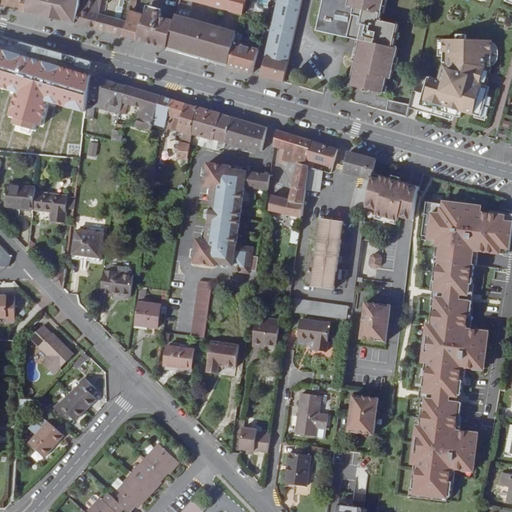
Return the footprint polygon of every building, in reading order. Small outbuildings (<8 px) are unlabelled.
[(3,0),(2,4),(20,8),(20,12),(25,14),(28,0),(3,0)] [(81,0),(28,0),(25,14),(46,18),(76,25),(81,9),(81,0)] [(110,0),(98,0),(98,1),(90,0),(81,0),(81,9),(76,25),(96,31),(101,15),(105,16),(110,0)] [(123,38),(127,22),(115,19),(118,8),(120,8),(121,0),(110,0),(105,16),(101,15),(96,31),(123,38)] [(131,0),(130,12),(127,22),(123,38),(137,42),(144,15),(135,12),(137,0),(131,0)] [(246,0),(212,0),(211,6),(242,15),(246,0)] [(284,84),(302,0),(279,0),(268,51),(261,77),(284,84)] [(323,0),(316,32),(357,41),(347,85),(388,95),(404,20),(385,17),(388,0),(323,0)] [(153,28),(159,7),(148,3),(144,15),(137,42),(164,50),(172,22),(160,19),(157,29),(153,28)] [(166,50),(196,59),(206,25),(176,17),(174,23),(166,50)] [(196,59),(227,68),(237,35),(206,25),(196,59)] [(239,46),(242,36),(237,35),(227,68),(253,75),(259,52),(239,46)] [(422,98),(465,108),(466,101),(485,105),(492,74),(482,72),(485,55),(492,55),(493,41),(483,40),(483,36),(464,35),(464,39),(444,38),(443,50),(448,49),(444,72),(429,69),(425,86),(415,84),(412,96),(422,98)] [(0,73),(7,76),(9,52),(0,49),(0,73)] [(39,61),(33,81),(68,92),(74,71),(39,61)] [(83,74),(81,89),(74,117),(86,119),(88,106),(92,76),(83,74)] [(126,87),(94,77),(93,96),(98,96),(96,107),(121,113),(123,104),(126,87)] [(141,108),(136,127),(151,132),(153,124),(161,97),(126,87),(123,104),(141,108)] [(153,124),(165,128),(168,117),(173,101),(161,97),(153,124)] [(386,113),(407,119),(410,105),(390,99),(386,113)] [(173,101),(168,117),(171,118),(168,129),(177,132),(185,104),(173,101)] [(192,135),(197,107),(185,104),(177,132),(183,133),(181,143),(190,145),(192,135)] [(95,107),(88,106),(86,119),(93,120),(95,107)] [(229,117),(230,112),(207,106),(206,110),(229,117)] [(197,107),(192,135),(201,137),(201,146),(217,151),(220,142),(222,143),(229,117),(206,110),(197,107)] [(222,143),(234,146),(241,120),(229,117),(222,143)] [(261,152),(267,128),(241,120),(234,146),(237,147),(254,151),(255,150),(261,152)] [(114,130),(112,141),(122,142),(124,132),(114,130)] [(307,188),(310,167),(306,166),(313,142),(278,132),(276,148),(286,150),(283,160),(299,165),(291,199),(278,196),(278,198),(273,196),(270,212),(288,216),(303,219),(307,188)] [(88,141),(86,155),(95,157),(98,142),(88,141)] [(237,147),(234,146),(222,143),(220,142),(217,151),(225,148),(236,151),(237,147)] [(339,149),(313,142),(306,166),(310,167),(313,168),(315,163),(333,169),(339,149)] [(189,152),(190,145),(181,143),(178,159),(188,161),(189,152)] [(372,180),(373,179),(373,178),(374,174),(378,161),(349,153),(345,174),(365,179),(363,190),(356,188),(352,209),(366,212),(367,207),(372,180)] [(251,272),(257,273),(259,258),(253,257),(254,249),(238,246),(246,187),(269,190),(271,176),(231,171),(231,168),(207,164),(204,189),(213,190),(206,242),(197,240),(194,264),(217,268),(218,265),(234,267),(233,272),(250,274),(251,272)] [(406,206),(412,185),(382,177),(381,180),(373,178),(373,179),(372,180),(367,207),(378,211),(377,216),(378,216),(398,222),(399,222),(401,218),(404,206),(406,206)] [(34,210),(36,193),(37,189),(8,185),(6,207),(34,210)] [(419,192),(420,188),(415,186),(412,185),(406,206),(404,206),(401,218),(408,220),(415,222),(415,220),(415,217),(416,210),(417,207),(417,202),(419,192)] [(76,198),(36,193),(34,210),(53,213),(52,223),(65,224),(67,210),(74,211),(76,198)] [(433,201),(433,203),(466,207),(466,211),(484,214),(485,207),(433,201)] [(433,203),(428,203),(423,237),(433,238),(433,240),(442,241),(440,263),(438,263),(435,282),(437,282),(435,298),(438,298),(437,308),(434,308),(432,328),(431,337),(433,338),(432,348),(429,348),(428,361),(424,388),(426,388),(425,399),(427,400),(426,410),(424,409),(422,429),(420,439),(422,439),(421,449),(419,449),(417,463),(414,489),(416,490),(415,495),(431,497),(431,493),(434,493),(434,496),(449,497),(452,498),(453,483),(451,483),(453,470),(464,471),(465,469),(474,470),(476,455),(469,454),(469,451),(477,451),(478,436),(469,435),(469,433),(457,431),(459,418),(461,418),(463,404),(461,404),(464,382),(462,382),(463,368),(475,370),(475,368),(485,369),(487,353),(480,353),(480,349),(487,350),(489,335),(479,334),(479,331),(468,330),(470,317),(472,317),(474,302),(469,302),(471,285),(474,285),(476,266),(473,266),(475,252),(488,253),(488,251),(510,254),(511,241),(511,219),(498,218),(498,215),(484,214),(466,211),(466,207),(433,203)] [(378,216),(377,219),(397,225),(398,222),(378,216)] [(176,233),(177,220),(170,219),(168,232),(176,233)] [(345,223),(322,220),(318,249),(341,252),(345,223)] [(74,259),(100,263),(104,235),(77,231),(74,259)] [(0,267),(9,267),(12,257),(1,246),(0,247),(0,267)] [(335,291),(341,252),(318,249),(313,288),(335,291)] [(382,256),(375,255),(373,257),(372,266),(374,269),(380,269),(383,268),(384,259),(382,259),(382,256)] [(64,289),(67,269),(51,274),(64,289)] [(131,296),(134,275),(105,271),(102,292),(131,296)] [(200,282),(192,337),(206,339),(213,284),(200,282)] [(8,322),(17,322),(16,295),(0,295),(0,317),(8,317),(8,322)] [(289,313),(347,321),(349,307),(291,300),(291,303),(289,313)] [(139,302),(136,325),(159,329),(161,306),(139,302)] [(387,339),(391,310),(381,309),(381,305),(367,303),(362,340),(375,341),(376,338),(387,339)] [(281,324),(258,320),(254,347),(263,348),(263,346),(278,348),(281,324)] [(299,339),(316,342),(314,350),(328,352),(331,325),(302,320),(299,339)] [(75,355),(54,334),(52,335),(44,326),(31,338),(49,356),(43,362),(55,374),(75,355)] [(432,328),(428,327),(424,361),(428,361),(429,348),(432,348),(433,338),(431,337),(432,328)] [(490,335),(489,335),(487,350),(480,349),(480,353),(487,353),(485,369),(486,369),(490,335)] [(243,349),(213,345),(210,367),(212,367),(211,376),(221,377),(223,369),(240,371),(243,349)] [(192,370),(195,350),(168,346),(166,366),(192,370)] [(82,356),(74,365),(77,368),(85,360),(82,356)] [(76,421),(98,399),(93,394),(98,389),(86,377),(80,383),(81,384),(61,404),(60,403),(54,408),(67,420),(71,415),(76,421)] [(328,415),(320,413),(322,397),(302,394),(297,434),(325,438),(328,415)] [(42,396),(38,400),(47,409),(51,405),(42,396)] [(375,436),(379,400),(365,398),(364,402),(354,401),(350,429),(360,431),(360,434),(375,436)] [(223,403),(213,401),(210,417),(220,419),(223,403)] [(29,442),(44,457),(52,449),(50,448),(54,443),(56,445),(64,436),(49,422),(29,442)] [(272,434),(259,432),(259,430),(245,428),(242,448),(269,452),(272,434)] [(414,463),(417,463),(419,449),(421,449),(422,439),(420,439),(422,429),(418,429),(414,463)] [(480,436),(478,436),(477,451),(469,451),(469,454),(476,455),(474,470),(475,470),(480,436)] [(169,475),(180,463),(160,444),(145,461),(163,477),(167,473),(169,475)] [(286,484),(307,487),(312,456),(290,453),(286,484)] [(132,476),(152,494),(161,483),(159,481),(163,477),(145,461),(132,476)] [(511,475),(503,473),(500,486),(511,488),(508,503),(511,503),(511,475)] [(115,501),(124,509),(127,511),(131,511),(135,508),(135,507),(139,502),(142,505),(152,494),(132,476),(125,484),(118,491),(121,494),(115,501)] [(113,486),(118,491),(125,484),(119,479),(113,486)] [(431,497),(415,495),(415,498),(449,503),(449,497),(434,496),(434,493),(431,493),(431,497)] [(120,511),(124,509),(115,501),(108,494),(103,500),(100,498),(87,511),(120,511)] [(335,511),(371,511),(372,506),(337,500),(335,511)] [(193,501),(189,505),(196,511),(203,511),(204,511),(197,505),(193,501)] [(199,501),(197,505),(204,511),(208,508),(199,501)]
